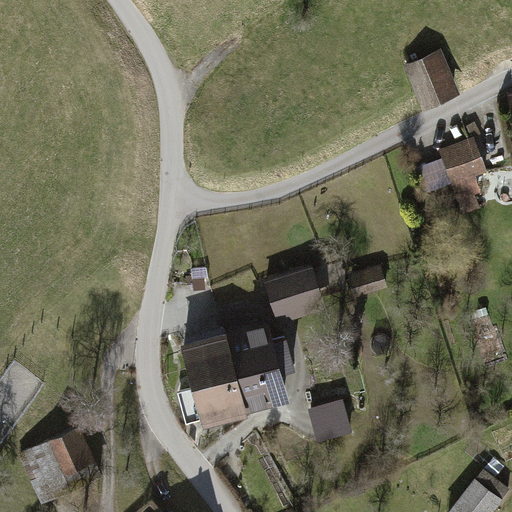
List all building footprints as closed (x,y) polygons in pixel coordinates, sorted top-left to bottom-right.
[(405,64),(425,108),(462,91),(441,47),(405,64)] [(475,135),(439,148),(442,158),(451,182),(463,214),(481,208),(476,193),(481,191),(475,174),(488,169),(475,135)] [(451,182),(442,158),(417,166),(426,191),(451,182)] [(313,264),(267,279),(280,321),(326,306),(313,264)] [(381,265),(349,275),(355,296),(388,286),(381,265)] [(205,275),(193,276),(195,289),(206,288),(205,275)] [(270,319),(226,330),(247,412),(291,401),(284,371),(296,368),(288,337),(276,340),(270,319)] [(226,330),(183,342),(195,387),(179,391),(187,422),(201,418),(204,426),(249,415),(247,412),(226,330)] [(345,399),(309,407),(317,440),(353,432),(345,399)] [(79,424),(18,453),(42,503),(103,474),(79,424)] [(493,511),(511,488),(484,467),(450,511),(493,511)] [(244,488),(237,492),(241,498),(247,494),(244,488)]
